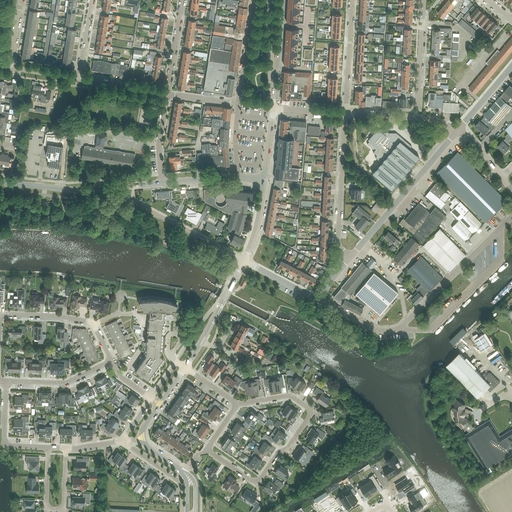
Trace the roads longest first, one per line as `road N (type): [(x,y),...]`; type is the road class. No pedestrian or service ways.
road 1 (residential): [(206,449),(254,483),(308,418),(312,411),(290,395),(237,403)]
road 2 (residential): [(254,0),(237,104),(167,94)]
road 3 (unclassified): [(350,257),(457,130)]
road 4 (unclassified): [(500,228),(501,259),(429,330),(397,330)]
road 5 (residential): [(350,257),(337,241),(345,113)]
road 6 (unclassified): [(397,330),(500,228)]
road 7 (residential): [(243,261),(132,202),(127,186)]
road 8 (residential): [(65,456),(63,509),(45,509),(48,447)]
road 9 (unclassified): [(127,186),(0,182)]
